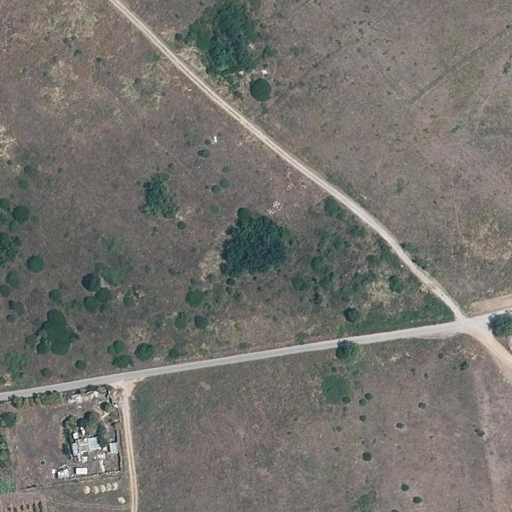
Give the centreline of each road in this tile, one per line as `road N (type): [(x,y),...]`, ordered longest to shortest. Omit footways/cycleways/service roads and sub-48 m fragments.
road 1 (track): [(116,0),(392,237),(468,322),(511,355)]
road 2 (unclassified): [(511,311),(0,395)]
road 3 (track): [(119,377),(133,511)]
